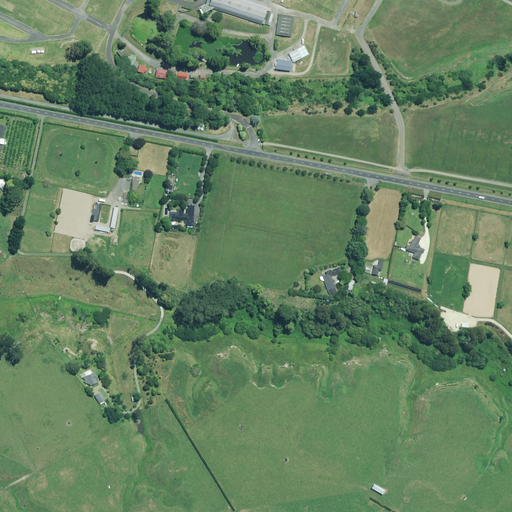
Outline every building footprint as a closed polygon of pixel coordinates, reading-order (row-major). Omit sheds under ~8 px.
[(70,13),(43,0),(20,0),(14,13),(58,36),(70,13)] [(122,1),(119,0),(94,0),(81,27),(103,39),(122,1)] [(206,0),(205,5),(200,7),(203,13),(212,9),(261,24),(261,23),(264,24),(266,20),(262,19),(265,10),(270,12),(271,8),(266,7),(267,4),(255,0),(206,0)] [(273,14),(269,12),(265,25),(270,26),(273,14)] [(291,37),(294,16),(279,14),(275,35),(291,37)] [(309,54),(304,45),(289,53),(294,62),(309,54)] [(127,53),(122,47),(117,52),(122,57),(127,53)] [(136,59),(130,57),(128,66),(134,68),(134,66),(136,61),(136,59)] [(293,61),(277,59),(276,69),(291,71),(293,61)] [(146,67),(140,65),(138,72),(144,73),(145,72),(147,72),(148,69),(146,68),(146,67)] [(157,76),(157,77),(166,79),(168,70),(158,69),(158,70),(157,70),(156,76),(157,76)] [(86,198),(82,197),(81,202),(79,213),(75,234),(79,235),(86,198)] [(93,221),(98,222),(100,210),(101,210),(102,204),(97,204),(96,209),(93,209),(92,215),(91,215),(90,222),(93,222),(93,221)] [(187,225),(187,227),(191,227),(191,225),(192,225),(194,205),(184,205),(184,208),(187,208),(187,210),(184,210),(170,209),(169,220),(177,221),(177,219),(186,220),(186,225),(187,225)] [(118,208),(114,207),(110,228),(114,228),(118,208)] [(420,238),(416,236),(414,240),(412,239),(410,246),(407,245),(405,250),(414,253),(412,258),(418,260),(421,253),(423,253),(424,250),(420,248),(418,243),(420,238)] [(88,247),(89,251),(92,255),(98,256),(102,254),(105,251),(106,247),(105,242),(101,239),(97,238),(92,239),(89,242),(88,247)] [(383,262),(379,261),(378,266),(374,265),(372,274),(378,275),(378,271),(381,272),(383,262)] [(341,274),(339,267),(332,270),(333,271),(326,274),(326,275),(320,277),(321,281),(324,281),(329,295),(337,293),(335,288),(336,287),(332,277),(334,276),(335,276),(341,274)] [(355,281),(350,279),(346,289),(351,291),(355,281)] [(86,376),(83,377),(85,381),(84,381),(85,384),(86,383),(86,384),(88,384),(88,385),(89,384),(90,386),(97,382),(95,379),(96,379),(93,372),(88,375),(87,373),(85,374),(86,376)] [(106,401),(100,392),(94,396),(100,405),(106,401)] [(385,490),(374,484),(371,488),(382,495),(385,490)]
